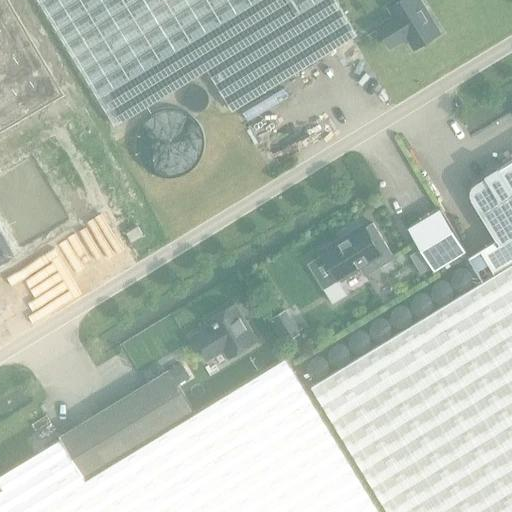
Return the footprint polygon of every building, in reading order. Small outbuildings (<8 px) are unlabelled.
[(0,0),(0,132),(62,96),(5,0),(0,0)] [(39,0),(116,125),(207,69),(320,0),(39,0)] [(357,35),(335,0),(322,0),(208,70),(233,111),(357,35)] [(439,32),(419,0),(401,0),(372,18),(390,47),(402,40),(400,37),(405,34),(414,48),(439,32)] [(471,191),(471,193),(471,196),(472,198),(473,200),(497,239),(481,249),(497,275),(511,265),(511,160),(476,182),(474,184),(473,186),(472,188),(471,191)] [(434,272),(467,251),(440,208),(408,228),(434,272)] [(323,255),(308,264),(324,290),(324,289),(333,304),(347,295),(339,280),(359,268),(364,276),(394,258),(373,223),(365,227),(363,225),(321,251),(323,255)] [(132,242),(143,235),(138,227),(126,233),(132,242)] [(511,511),(511,265),(497,275),(314,386),(390,511),(511,511)] [(193,336),(207,359),(224,349),(228,357),(257,340),(235,303),(206,321),(209,326),(193,336)] [(286,309),(269,320),(283,343),(300,333),(286,309)] [(182,363),(170,370),(178,384),(190,377),(182,363)] [(103,511),(390,511),(314,386),(303,368),(202,430),(192,414),(173,425),(189,460),(103,511)] [(0,474),(0,511),(29,511),(87,478),(86,476),(195,411),(178,384),(170,370),(169,369),(60,436),(61,437),(0,474)]
